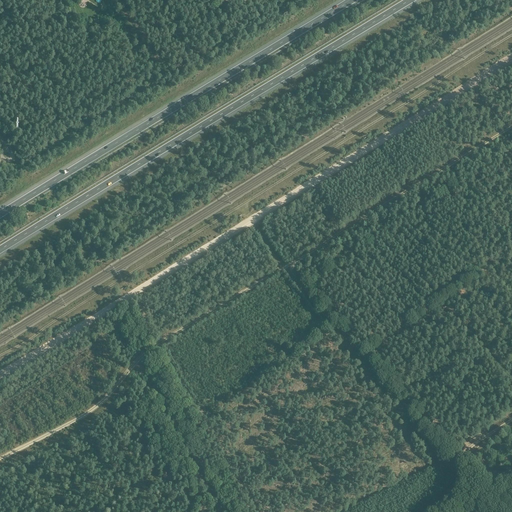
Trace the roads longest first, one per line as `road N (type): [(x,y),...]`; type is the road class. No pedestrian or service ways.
road 1 (track): [(0,355),(511,35)]
road 2 (motorway): [(0,250),(411,0)]
road 3 (motorway): [(351,0),(0,214)]
road 4 (track): [(71,0),(85,25),(120,32),(151,80),(87,124),(0,3)]
